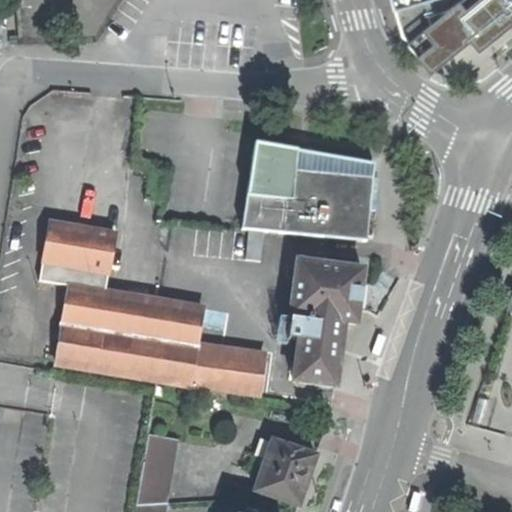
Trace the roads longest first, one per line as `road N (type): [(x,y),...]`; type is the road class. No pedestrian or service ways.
road 1 (residential): [(383,75),(353,85),(256,86),(35,70),(15,87),(0,180)]
road 2 (secondary): [(491,157),(366,511)]
road 3 (residential): [(0,387),(88,404),(102,428),(87,511)]
road 4 (secondary): [(383,75),(491,157)]
